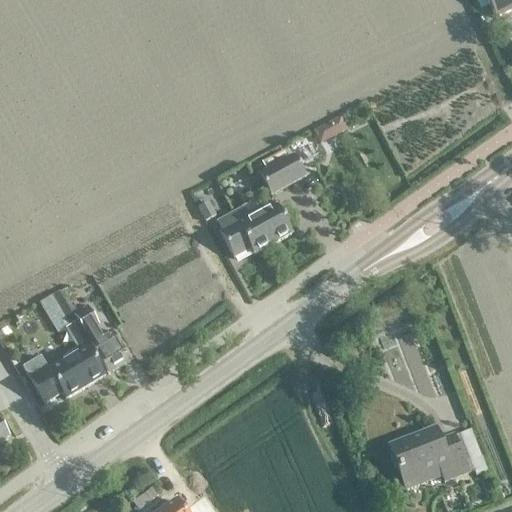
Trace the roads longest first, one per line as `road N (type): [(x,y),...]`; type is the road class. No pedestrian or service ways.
road 1 (secondary): [(68,482),(511,165)]
road 2 (unclassified): [(68,482),(0,372)]
